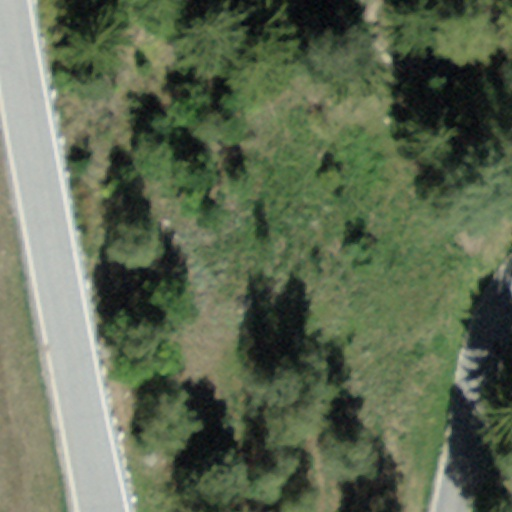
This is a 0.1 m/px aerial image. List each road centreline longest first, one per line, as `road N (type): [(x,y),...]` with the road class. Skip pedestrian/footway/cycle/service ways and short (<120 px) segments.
road 1 (tertiary): [(104,511),(9,0)]
road 2 (tertiary): [(511,291),(484,368),(454,511)]
